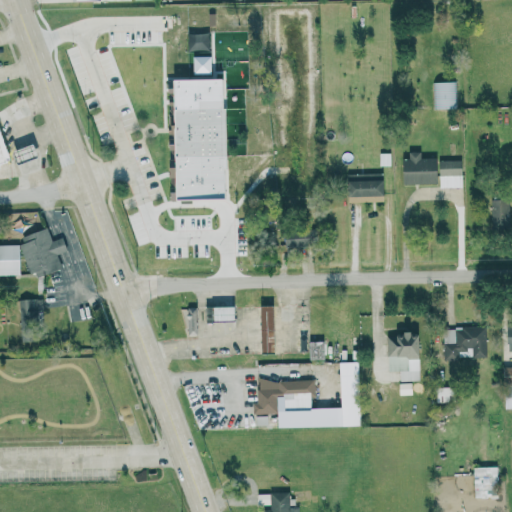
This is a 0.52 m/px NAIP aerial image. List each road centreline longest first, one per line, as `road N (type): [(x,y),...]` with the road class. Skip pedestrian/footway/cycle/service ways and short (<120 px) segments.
road 1 (primary): [(14,0),(204,511)]
road 2 (residential): [(121,287),(511,278)]
